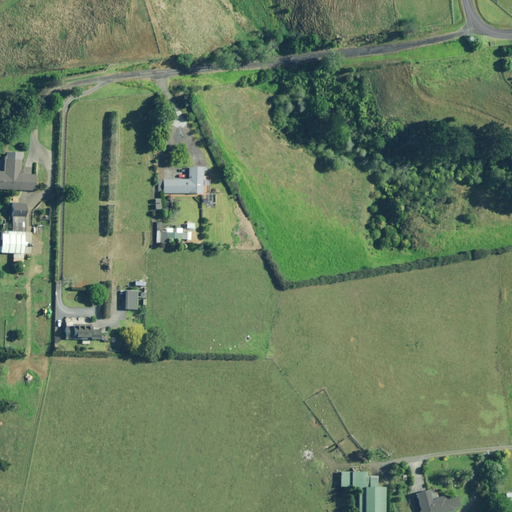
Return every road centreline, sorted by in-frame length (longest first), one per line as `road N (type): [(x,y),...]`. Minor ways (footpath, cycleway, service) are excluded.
road 1 (unknown): [(104,80),(63,111),(56,308),(104,326),(113,298)]
road 2 (unknown): [(478,23),(429,40),(156,73)]
road 3 (unknown): [(104,80),(42,98),(30,118),(27,171)]
